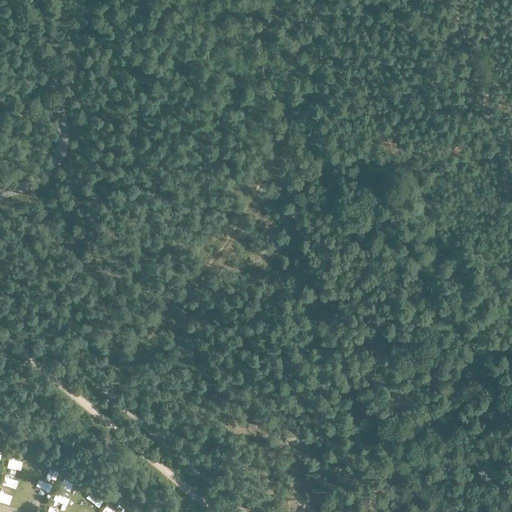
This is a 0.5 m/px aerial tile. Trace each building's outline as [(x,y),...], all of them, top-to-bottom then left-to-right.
[(5,454),(3,462),(12,464),(14,456),(5,454)] [(51,475),(55,464),(44,461),(40,471),(51,475)] [(65,486),(69,477),(61,473),(57,482),(65,486)] [(32,491),(29,498),(37,502),(40,495),(32,491)] [(86,492),(83,501),(92,504),(95,495),(86,492)] [(95,511),(97,511),(112,511),(115,507),(100,501),(95,511)]
